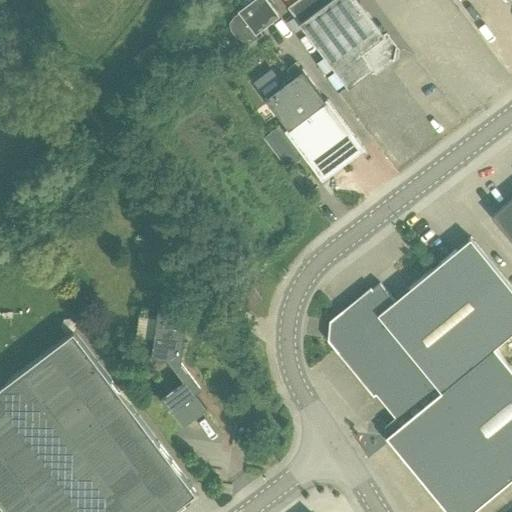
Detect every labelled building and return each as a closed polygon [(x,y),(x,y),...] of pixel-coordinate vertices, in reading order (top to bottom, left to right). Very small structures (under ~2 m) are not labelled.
[(256,33),(268,24),(250,0),(238,10),(239,12),(237,14),(231,21),(233,29),(238,36),(244,40),(253,35),(256,33)] [(268,0),(250,0),(268,24),(280,15),(268,0)] [(294,0),(287,6),(347,86),(367,71),(376,72),(397,56),(399,48),(386,30),(382,33),(357,0),(294,0)] [(325,100),(302,69),(266,97),(288,127),(286,129),(323,179),(364,148),(327,98),(325,100)] [(511,197),(490,215),(511,242),(511,197)] [(511,330),(511,288),(470,237),(393,299),(379,282),(331,321),(330,337),(396,419),(387,426),(386,435),(449,511),(470,511),(511,477),(511,367),(494,346),(511,330)] [(251,306),(262,298),(247,278),(236,286),(251,306)] [(156,322),(151,357),(168,359),(184,379),(161,396),(184,426),(207,408),(195,392),(202,387),(182,361),(186,327),(174,325),(176,312),(158,309),(156,322)] [(71,317),(63,318),(60,325),(65,331),(73,330),(76,323),(71,317)] [(108,511),(168,511),(196,491),(74,330),(0,386),(0,501),(8,511),(102,511),(106,509),(108,511)]
